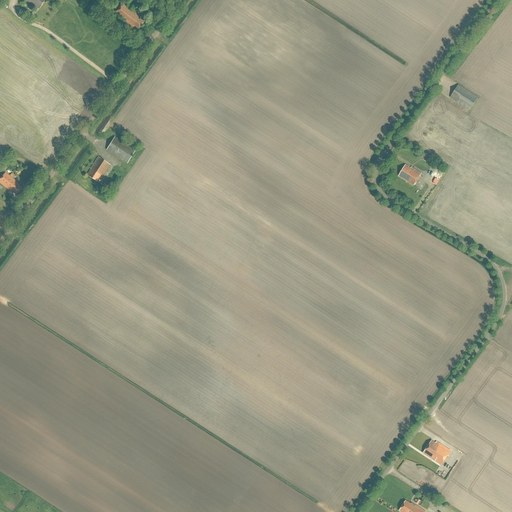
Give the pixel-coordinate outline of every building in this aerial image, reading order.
[(39,9),(45,0),(24,0),(33,6),(33,5),(39,9)] [(137,15),(138,14),(123,3),(114,15),(132,29),(134,27),(138,30),(144,22),(139,19),(141,17),(137,15)] [(478,97),(458,85),(450,98),(470,111),(478,97)] [(136,150),(115,137),(106,150),(127,163),(136,150)] [(90,169),(91,170),(87,175),(96,181),(99,177),(100,178),(109,165),(98,157),(90,169)] [(407,182),(414,186),(421,174),(415,170),(411,167),(411,168),(405,165),(399,176),(407,181),(406,181),(407,182)] [(435,172),(429,181),(436,185),(441,176),(435,172)] [(17,183),(17,182),(5,173),(0,180),(0,183),(12,192),(13,191),(17,194),(22,188),(19,186),(19,185),(17,183)] [(432,442),(423,453),(441,466),(451,452),(437,442),(435,444),(432,442)] [(400,511),(424,511),(411,504),(410,505),(405,501),(398,511),(400,511)]
